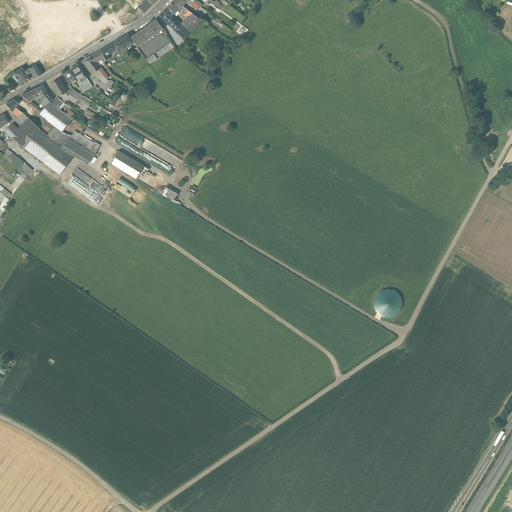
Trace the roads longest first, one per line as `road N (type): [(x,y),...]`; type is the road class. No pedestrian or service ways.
road 1 (track): [(153,511),(401,342),(511,136)]
road 2 (track): [(342,380),(335,358),(8,141)]
road 3 (track): [(404,335),(192,209),(165,171)]
road 4 (track): [(414,0),(446,28),(491,176)]
road 5 (secondary): [(166,0),(0,102)]
road 6 (unclassified): [(41,438),(137,511)]
